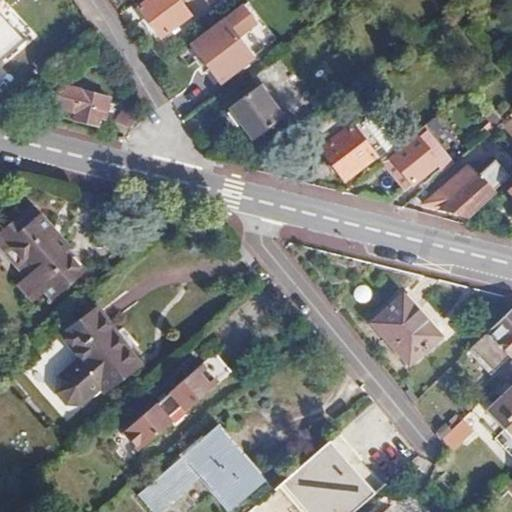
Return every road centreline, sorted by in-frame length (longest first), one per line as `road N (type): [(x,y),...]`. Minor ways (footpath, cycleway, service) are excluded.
road 1 (residential): [(266,202),(261,244),(425,442)]
road 2 (secondary): [(511,265),(266,202)]
road 3 (residential): [(85,0),(170,127),(176,180)]
road 4 (secondary): [(176,180),(0,136)]
